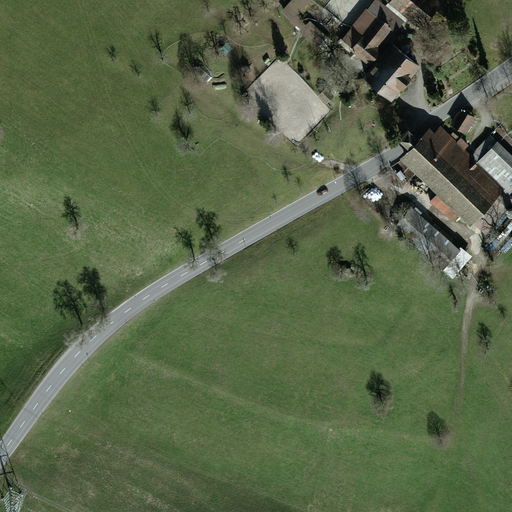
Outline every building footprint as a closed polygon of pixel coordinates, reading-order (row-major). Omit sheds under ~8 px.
[(292,0),(282,12),(319,45),(327,37),(309,21),(306,24),(296,15),(309,0),(292,0)] [(380,0),(375,0),(353,27),(363,35),(353,47),(375,66),(376,65),(381,58),(376,53),(379,49),(375,46),(391,26),(395,29),(404,19),(380,0)] [(446,12),(432,0),(394,0),(424,24),(433,13),(440,19),(446,12)] [(384,55),(409,76),(418,65),(393,44),(384,55)] [(376,65),(401,86),(409,76),(384,55),(381,58),(376,65)] [(401,86),(376,65),(375,66),(366,77),(391,98),(401,86)] [(346,87),(354,81),(350,76),(343,83),(346,87)] [(472,117),(462,111),(454,124),(464,131),(472,117)] [(420,139),(411,149),(405,156),(442,191),(432,200),(455,218),(462,210),(472,219),(503,187),(507,191),(511,186),(511,157),(489,135),(477,148),(471,157),(464,150),(468,146),(460,139),(457,143),(440,128),(430,137),(426,133),(420,139)] [(411,149),(420,139),(414,134),(410,130),(401,140),(405,143),(411,149)] [(503,187),(472,219),(486,233),(511,200),(511,195),(507,191),(503,187)] [(460,248),(413,207),(396,226),(443,268),(460,248)] [(460,248),(443,268),(453,276),(470,256),(460,248)]
